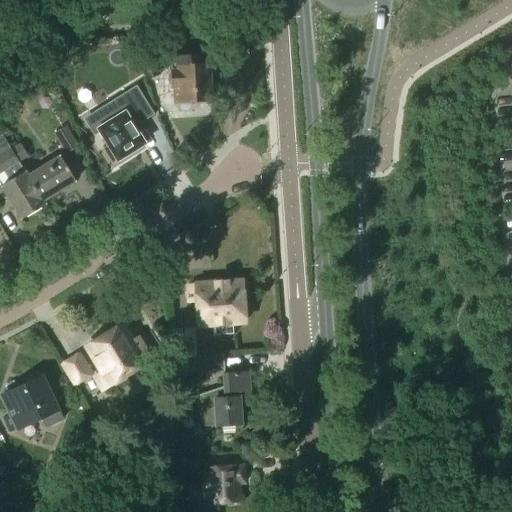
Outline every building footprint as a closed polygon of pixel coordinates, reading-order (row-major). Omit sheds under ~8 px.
[(91,0),(78,0),(79,14),(93,13),(91,0)] [(172,71),(170,71),(170,85),(174,85),(175,104),(176,105),(177,106),(177,107),(178,108),(180,109),(181,110),(183,110),(184,110),(186,109),(187,109),(189,108),(190,106),(191,104),(191,103),(191,102),(209,101),(207,62),(206,62),(205,53),(171,55),(172,71)] [(152,54),(138,60),(146,79),(159,74),(152,54)] [(116,99),(98,110),(107,124),(98,129),(109,145),(104,148),(113,161),(117,159),(143,143),(121,108),(132,101),(120,83),(110,89),(116,99)] [(65,126),(54,133),(67,153),(78,146),(65,126)] [(2,134),(0,135),(0,171),(4,170),(10,180),(2,185),(22,218),(45,204),(43,200),(42,201),(27,176),(28,176),(18,160),(11,149),(2,134)] [(20,143),(11,149),(18,160),(28,155),(20,143)] [(28,176),(27,176),(42,201),(43,200),(75,180),(60,156),(28,176)] [(236,280),(186,284),(187,302),(196,301),(198,325),(213,324),(213,335),(234,334),(233,323),(245,322),(242,286),(236,286),(236,280)] [(89,345),(88,349),(102,373),(95,377),(102,389),(151,359),(138,338),(133,341),(122,324),(89,345)] [(193,332),(174,334),(176,359),(188,357),(196,357),(193,332)] [(78,355),(61,366),(73,385),(90,374),(78,355)] [(188,357),(189,373),(224,371),(223,356),(196,357),(188,357)] [(224,388),(195,397),(205,425),(215,424),(215,425),(222,425),(222,430),(234,429),(234,424),(241,424),(240,405),(250,404),(248,373),(223,375),(224,388)] [(22,386),(2,396),(10,414),(3,418),(9,432),(42,416),(47,426),(63,419),(42,376),(41,376),(36,374),(24,380),(23,385),(22,386)] [(203,485),(192,486),(193,499),(209,497),(209,503),(232,501),(235,503),(240,503),(242,500),(242,495),(239,493),(239,483),(245,482),(243,465),(206,468),(207,472),(202,472),(203,485)]
